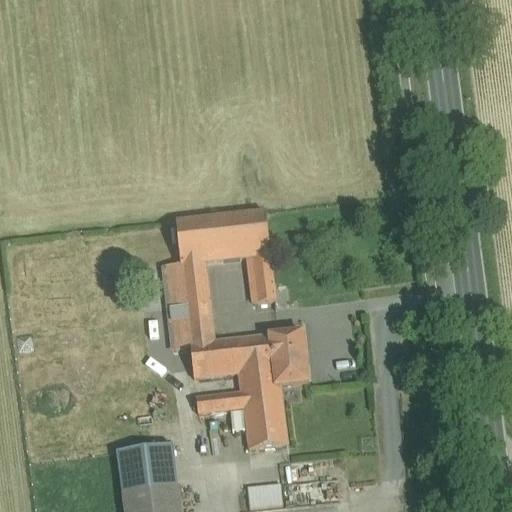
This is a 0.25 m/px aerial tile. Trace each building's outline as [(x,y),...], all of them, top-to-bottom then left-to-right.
[(266,216),(176,226),(181,268),(181,269),(270,260),(271,260),(266,216)] [(270,260),(253,262),(259,307),(276,305),(270,260)] [(205,267),(181,269),(183,283),(206,280),(205,267)] [(181,268),(163,270),(168,312),(186,310),(183,283),(181,269),(181,268)] [(206,280),(183,283),(186,310),(210,307),(206,280)] [(269,340),(215,346),(212,323),(172,327),(175,355),(191,353),(194,383),(240,378),(243,399),(197,404),(198,419),(244,413),(249,455),(289,450),(281,391),(279,391),(277,374),(273,374),(269,340)] [(303,336),(269,340),(273,374),(277,374),(279,391),(281,391),(309,388),(303,336)] [(181,511),(173,449),(117,457),(124,511),(181,511)] [(338,464),(292,462),(292,482),(318,484),(318,483),(337,484),(338,464)] [(280,487),(245,489),(246,511),(281,509),(280,487)]
